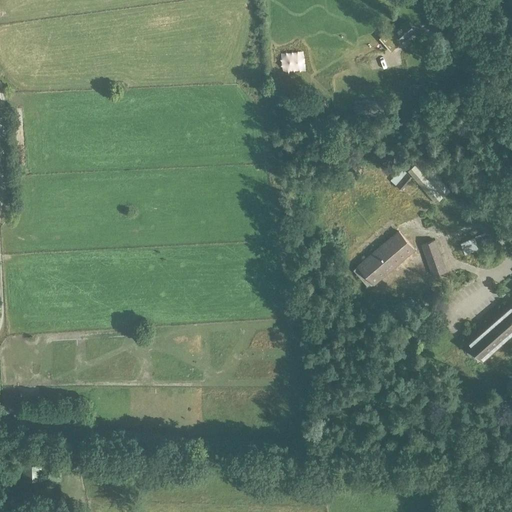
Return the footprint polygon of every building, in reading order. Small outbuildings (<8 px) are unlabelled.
[(393,27),(388,33),(390,35),(391,36),(398,44),(403,39),(405,41),(411,35),(410,34),(415,30),(410,25),(410,24),(408,22),(407,22),(406,20),(396,30),(393,27)] [(408,84),(408,94),(425,94),(424,84),(408,84)] [(355,102),(356,115),(383,114),(382,100),(355,102)] [(408,171),(437,204),(451,191),(430,167),(422,174),(415,165),(408,171)] [(390,181),(402,190),(413,177),(401,168),(390,181)] [(358,265),(374,284),(416,249),(398,230),(358,265)] [(421,244),(432,277),(447,271),(435,240),(421,244)] [(511,301),(467,342),(481,358),(511,331),(511,301)] [(23,466),(23,481),(41,481),(41,465),(23,466)] [(59,468),(56,468),(49,468),(48,481),(59,481),(59,468)]
